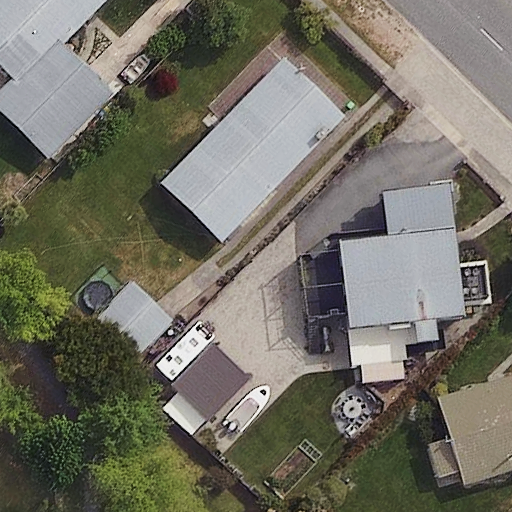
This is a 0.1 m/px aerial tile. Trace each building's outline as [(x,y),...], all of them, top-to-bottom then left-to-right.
[(0,0),(0,66),(9,75),(0,84),(0,111),(47,158),(112,93),(61,43),(103,0),(0,0)] [(283,56),(159,181),(218,240),(342,114),(283,56)] [(382,234),(332,240),(342,330),(460,317),(445,187),(377,194),(382,234)] [(128,294),(107,272),(73,304),(126,360),(176,313),(144,278),(128,294)] [(511,376),(436,399),(462,485),(511,470),(511,376)]
